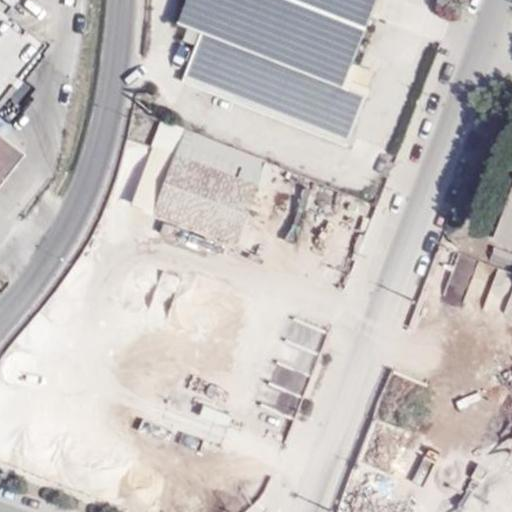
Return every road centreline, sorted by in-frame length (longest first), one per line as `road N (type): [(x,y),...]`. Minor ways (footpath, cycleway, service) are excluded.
road 1 (residential): [(500,0),(301,511)]
road 2 (tertiary): [(123,0),(94,179),(0,317)]
